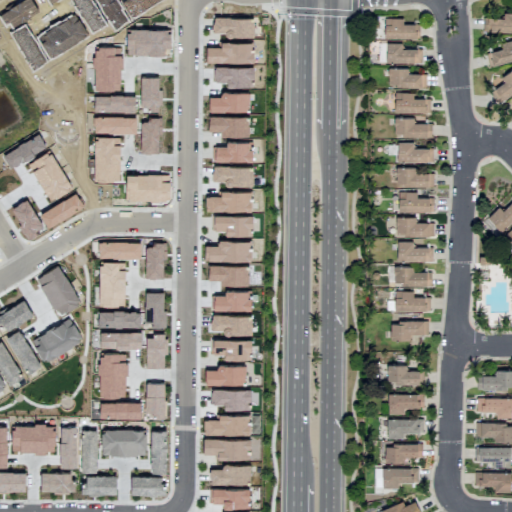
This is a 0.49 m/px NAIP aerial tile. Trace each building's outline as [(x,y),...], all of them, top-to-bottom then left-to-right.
[(511,32),(511,13),(502,13),(502,18),(483,18),(482,32),(511,32)] [(383,38),(415,38),(415,24),(402,24),(402,18),(383,18),(383,38)] [(501,49),(485,52),(488,66),(511,60),(511,40),(500,43),(501,49)] [(378,62),(421,63),(421,50),(401,49),(401,43),(378,43),(378,62)] [(407,68),(388,68),(387,86),(425,87),(425,74),(406,73),(407,68)] [(493,89),(499,99),(511,91),(511,69),(500,77),(503,83),(493,89)] [(394,112),(427,113),(427,99),(412,98),(412,93),(394,92),(394,112)] [(430,136),(431,123),(413,123),(413,118),(393,118),(393,136),(430,136)] [(432,162),(432,148),(412,148),(412,142),(396,142),(396,162),(432,162)] [(414,167),(395,167),(395,186),(433,186),(433,173),(414,173),(414,167)] [(397,211),(432,211),(432,198),(415,198),(415,191),(397,191),(397,211)] [(511,219),(511,200),(502,211),(497,206),(486,218),(501,232),(511,219)] [(415,223),(414,217),(394,217),(395,236),(432,235),(432,222),(415,223)] [(412,242),(396,241),(395,261),(431,262),(432,247),(412,247),(412,242)] [(393,285),(430,285),(430,272),(412,272),(412,267),(393,266),(393,285)] [(393,310),(428,311),(428,297),(412,297),(412,291),(393,291),(393,310)] [(427,321),(389,321),(389,340),(409,340),(409,335),(427,334),(427,321)] [(405,365),(386,365),(386,383),(423,384),(423,371),(405,371),(405,365)] [(511,370),(494,369),(494,376),(477,375),(476,388),(511,389),(511,370)] [(403,407),(422,408),(423,394),(387,393),(386,413),(403,413),(403,407)] [(495,411),(495,418),(511,418),(511,414),(511,398),(476,397),(476,411),(495,411)] [(247,434),(247,414),(217,415),(217,419),(203,419),(203,434),(247,434)] [(420,418),(386,419),(386,438),(402,438),(402,433),(420,432),(420,418)] [(511,423),(474,423),(474,436),(493,436),(493,442),(511,441),(511,423)] [(54,445),(54,425),(10,424),(10,450),(46,451),(46,445),(54,445)] [(75,427),(58,427),(58,468),(75,468),(75,427)] [(146,456),(146,429),(100,428),(99,454),(146,456)] [(167,474),(166,428),(148,429),(149,474),(167,474)] [(96,474),(96,429),(78,429),(78,477),(70,477),(70,472),(39,471),(39,490),(79,491),(79,495),(116,495),(116,474),(96,474)] [(202,454),(216,454),(216,458),(248,459),(249,439),(203,438),(202,454)] [(383,445),(384,463),(403,462),(403,457),(421,457),(421,444),(383,445)] [(511,447),(474,447),(474,461),(486,462),(486,467),(509,467),(509,458),(511,457),(511,447)] [(249,484),(249,464),(220,463),(220,468),(209,468),(209,483),(249,484)] [(397,487),(397,482),(417,482),(417,467),(381,468),(381,488),(397,487)] [(24,472),(0,471),(0,490),(24,491),(24,472)] [(509,472),(474,472),(474,485),(494,485),(494,491),(509,491),(509,472)] [(165,475),(129,475),(128,495),(165,495),(165,475)] [(248,489),(210,488),(210,502),(222,503),(222,508),(248,508),(248,489)] [(417,511),(413,501),(403,505),(402,501),(375,511),(417,511)]
